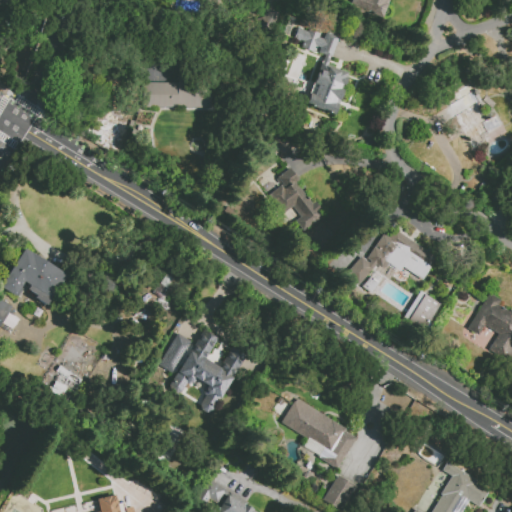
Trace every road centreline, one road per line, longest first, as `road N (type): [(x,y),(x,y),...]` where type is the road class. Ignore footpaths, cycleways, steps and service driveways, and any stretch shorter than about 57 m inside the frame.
road 1 (secondary): [(60,147),(511,433)]
road 2 (residential): [(511,242),(406,173),(393,146),(397,100),(434,50),(447,0)]
road 3 (residential): [(19,121),(71,0)]
